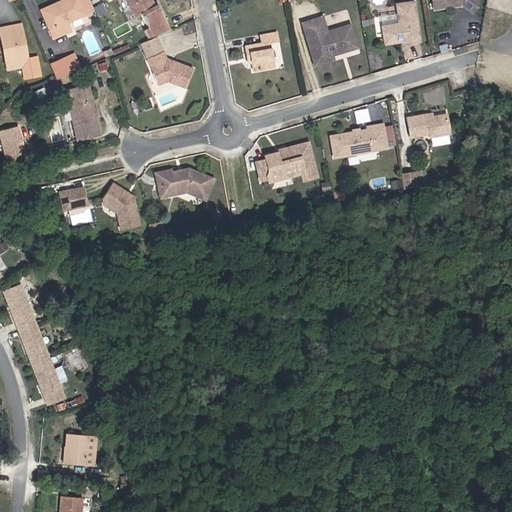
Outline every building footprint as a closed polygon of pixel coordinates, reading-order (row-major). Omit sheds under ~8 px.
[(54,0),(40,6),(41,10),(59,2),(57,0),(54,0)] [(57,0),(59,2),(41,10),(51,34),(68,27),(65,19),(83,11),(78,0),(57,0)] [(78,0),(83,11),(92,7),(88,0),(78,0)] [(144,33),(152,28),(153,28),(166,20),(155,0),(126,0),(130,7),(134,5),(143,20),(138,24),(144,33)] [(395,23),(378,25),(381,44),(396,41),(403,40),(404,43),(416,41),(409,0),(392,3),(395,23)] [(430,0),(431,7),(458,3),(469,11),(475,4),(474,0),(430,0)] [(74,27),(87,21),(85,16),(72,22),(74,27)] [(319,16),(299,23),(312,65),(331,59),(329,55),(354,46),(347,24),(324,31),(319,16)] [(18,23),(0,26),(0,44),(4,69),(19,66),(22,78),(37,75),(34,57),(25,58),(18,23)] [(152,28),(144,33),(138,36),(135,37),(142,52),(158,44),(152,28)] [(272,29),(256,31),(257,39),(240,42),(242,53),(245,53),(248,66),(268,63),(265,39),(273,38),(272,29)] [(158,44),(142,52),(142,53),(155,79),(164,75),(182,81),(189,59),(162,50),(158,44)] [(71,53),(63,57),(69,71),(77,67),(71,53)] [(69,71),(63,57),(48,63),(55,77),(69,71)] [(86,83),(64,89),(74,135),(97,130),(93,115),(96,114),(94,106),(91,106),(86,83)] [(41,89),(31,95),(34,102),(45,96),(41,89)] [(422,119),(421,116),(403,119),(408,138),(425,133),(427,137),(446,133),(442,115),(428,118),(422,119)] [(352,132),(350,130),(328,135),(332,157),(383,146),(379,122),(366,124),(365,127),(358,129),(356,131),(355,132),(352,132)] [(8,164),(22,162),(20,153),(23,152),(16,124),(0,127),(0,135),(3,150),(4,156),(6,155),(8,164)] [(253,161),(256,179),(264,177),(263,174),(265,170),(267,168),(272,168),(275,177),(299,173),(301,181),(313,179),(306,145),(282,150),(281,153),(275,154),(274,153),(262,155),(262,160),(253,161)] [(184,169),(178,170),(177,172),(174,174),(171,173),(169,171),(165,172),(164,170),(149,174),(152,187),(157,186),(159,193),(168,192),(168,195),(181,192),(191,196),(198,199),(208,180),(184,169)] [(412,170),(415,185),(420,184),(418,169),(412,170)] [(400,187),(415,185),(412,170),(398,173),(400,187)] [(129,199),(109,186),(99,201),(100,206),(113,214),(116,230),(135,226),(129,199)] [(70,199),(80,197),(78,188),(55,193),(59,210),(72,207),(70,199)] [(81,205),(80,197),(70,199),(72,207),(81,205)] [(158,232),(155,222),(145,224),(148,234),(158,232)] [(0,293),(10,288),(0,270),(0,293)] [(66,411),(67,410),(51,365),(40,332),(26,294),(10,300),(23,338),(35,370),(44,398),(50,414),(58,412),(61,412),(63,411),(66,411)] [(87,477),(90,447),(68,445),(65,475),(87,477)] [(127,483),(126,494),(135,495),(136,484),(127,483)]
